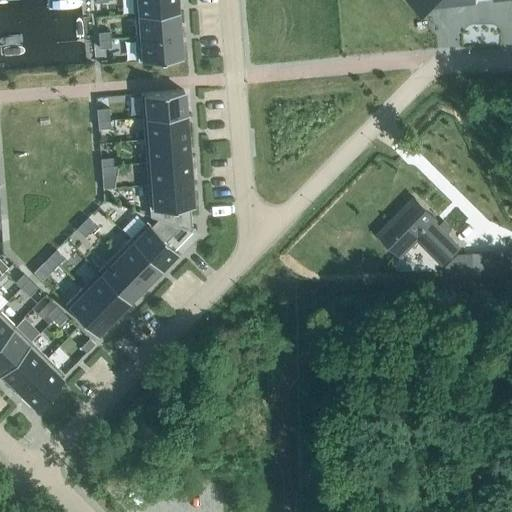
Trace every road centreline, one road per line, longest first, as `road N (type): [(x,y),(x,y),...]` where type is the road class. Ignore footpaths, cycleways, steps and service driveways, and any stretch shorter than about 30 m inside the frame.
road 1 (unclassified): [(248,253),(441,59),(511,60)]
road 2 (unclassified): [(38,467),(248,253)]
road 3 (residential): [(228,0),(248,253)]
